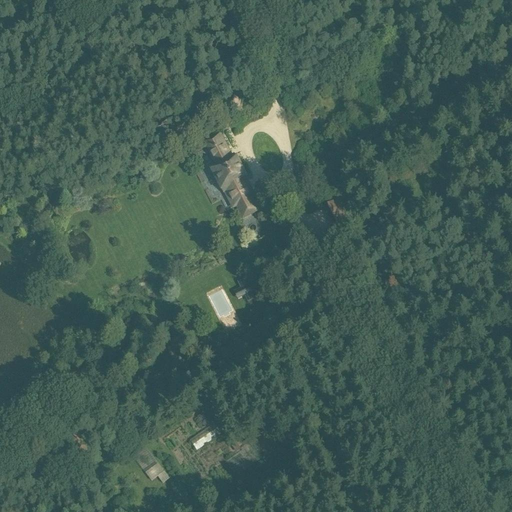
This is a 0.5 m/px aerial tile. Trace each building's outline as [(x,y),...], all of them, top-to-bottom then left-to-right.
[(221,136),(205,143),(218,168),(212,172),(221,191),(228,187),(238,205),(236,206),(243,219),(260,210),(244,179),(246,178),(235,157),(233,159),(221,136)] [(342,201),(327,207),(336,230),(352,224),(342,201)] [(253,286),(236,294),(239,300),(244,297),(248,303),(259,298),(253,286)] [(206,411),(198,417),(205,427),(213,421),(206,411)] [(201,453),(221,438),(213,428),(193,442),(201,453)] [(230,433),(224,437),(229,445),(235,441),(230,433)] [(158,464),(146,473),(153,482),(158,477),(163,483),(169,478),(158,464)]
